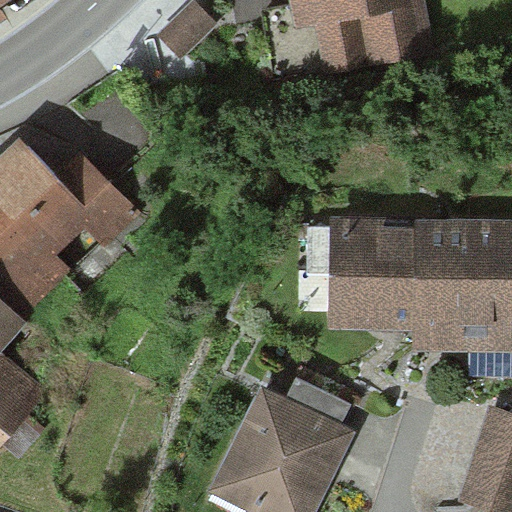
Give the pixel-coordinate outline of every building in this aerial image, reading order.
[(0,0),(0,27),(6,23),(0,13),(19,0),(0,0)] [(291,0),(296,27),(314,23),(322,63),(432,42),(423,0),(291,0)] [(195,2),(159,36),(181,60),(218,25),(195,2)] [(0,164),(0,301),(22,321),(70,269),(80,278),(109,249),(106,246),(138,214),(79,158),(58,180),(22,144),(0,164)] [(325,329),(412,332),(412,351),(511,354),(511,226),(329,222),(325,329)] [(0,446),(47,391),(5,356),(28,326),(22,321),(0,301),(0,446)] [(284,403),(261,392),(210,497),(241,511),(317,511),(336,474),(355,436),(339,429),(351,406),(296,379),(284,403)] [(511,511),(511,415),(489,408),(458,502),(490,511),(511,511)]
